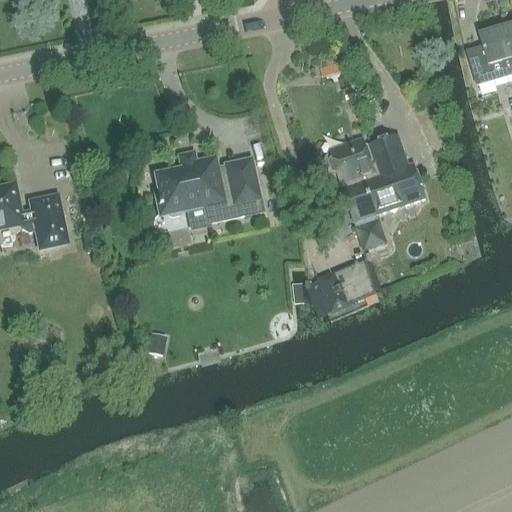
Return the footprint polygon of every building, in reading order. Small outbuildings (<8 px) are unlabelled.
[(511,28),(503,31),(511,61),(511,28)] [(507,87),(511,85),(511,61),(503,31),(478,38),(488,69),(501,65),(507,87)] [(373,167),(389,214),(424,202),(413,169),(407,171),(396,140),(370,148),(376,166),(373,167)] [(353,226),(389,214),(373,167),(371,168),(362,144),(329,155),(353,226)] [(261,215),(258,202),(250,163),(225,168),(225,170),(215,172),(213,162),(195,166),(195,163),(190,161),(182,162),(180,167),(181,173),(155,178),(159,196),(156,196),(157,205),(157,209),(158,209),(160,217),(165,216),(168,219),(171,220),(178,218),(181,216),(183,212),(188,211),(187,209),(203,205),(207,227),(261,215)] [(0,231),(20,227),(21,231),(28,236),(35,234),(39,252),(67,246),(57,199),(29,205),(31,214),(19,216),(13,188),(0,190),(0,231)] [(386,246),(376,218),(354,226),(363,254),(386,246)] [(364,263),(332,276),(306,289),(320,321),(328,316),(330,318),(351,309),(350,307),(375,296),(364,263)] [(301,286),(291,287),(294,306),(303,305),(301,286)] [(162,358),(165,344),(150,341),(147,355),(162,358)]
